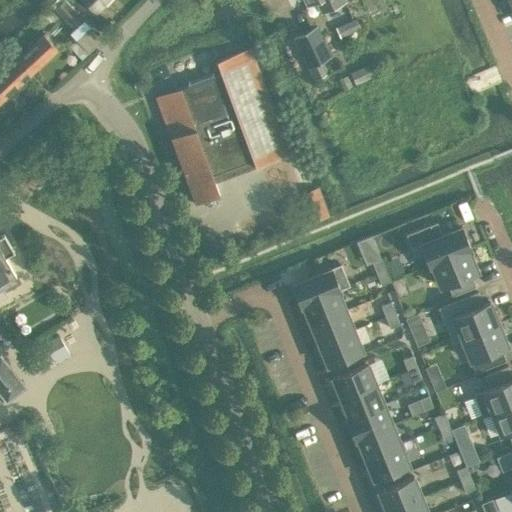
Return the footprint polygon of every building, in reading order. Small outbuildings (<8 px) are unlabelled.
[(55,0),(49,7),(71,29),(81,19),(62,0),(55,0)] [(84,0),(96,11),(105,0),(84,0)] [(303,0),(306,4),(315,0),(316,0),(322,10),(337,4),(345,0),(303,0)] [(355,17),(345,21),(349,31),(359,26),(355,17)] [(103,20),(98,25),(106,33),(114,25),(109,20),(103,20)] [(89,25),(75,39),(87,52),(101,38),(89,25)] [(322,58),(330,55),(317,27),(295,38),(307,65),(322,58)] [(26,75),(26,76),(57,48),(43,33),(13,61),(18,67),(17,68),(24,76),(26,75)] [(87,52),(75,39),(69,45),(81,58),(87,52)] [(289,152),(250,46),(217,58),(222,72),(214,75),(213,73),(187,82),(188,84),(180,87),(180,86),(155,95),(194,201),(219,192),(212,173),(253,158),(255,164),(289,152)] [(314,78),(328,71),(322,58),(307,65),(314,78)] [(18,67),(13,61),(0,72),(0,99),(26,76),(26,75),(24,76),(17,68),(18,67)] [(356,84),(373,76),(367,64),(350,72),(356,84)] [(400,79),(357,100),(364,115),(371,112),(376,122),(440,92),(433,78),(406,91),(400,79)] [(31,101),(39,94),(31,87),(24,93),(31,101)] [(382,133),(375,136),(383,154),(423,135),(418,124),(449,110),(440,92),(376,122),(382,133)] [(319,218),(328,215),(318,186),(309,189),(319,218)] [(435,236),(430,224),(405,234),(414,256),(424,252),(429,265),(431,264),(468,249),(470,248),(460,225),(435,236)] [(0,400),(4,398),(6,400),(23,386),(0,356),(0,284),(16,275),(5,256),(13,251),(3,233),(0,235),(0,400)] [(475,285),(470,272),(477,270),(468,249),(431,264),(440,285),(447,282),(452,295),(475,285)] [(376,272),(386,269),(386,268),(382,257),(372,261),(376,272)] [(301,304),(303,303),(338,289),(349,285),(340,263),(292,283),(301,304)] [(381,284),(383,283),(391,280),(386,268),(386,269),(376,272),(381,284)] [(311,323),(346,309),(338,289),(303,303),(311,323)] [(482,303),(477,290),(438,306),(452,341),(461,338),(498,323),(489,300),(482,303)] [(386,316),(395,312),(390,300),(381,304),(386,316)] [(319,343),(354,329),(346,309),(311,323),(319,343)] [(390,327),(399,323),(395,312),(386,316),(390,327)] [(418,314),(408,318),(412,329),(423,325),(418,314)] [(474,371),(505,359),(500,347),(507,344),(498,323),(461,338),(474,371)] [(327,363),(362,349),(354,329),(319,343),(327,363)] [(58,334),(23,354),(33,371),(35,375),(36,375),(70,355),(58,334)] [(407,369),(417,365),(412,354),(402,358),(407,369)] [(332,376),(340,396),(375,382),(367,361),(332,376)] [(511,376),(507,364),(484,374),(489,386),(472,393),(481,415),(491,411),(511,402),(511,376)] [(411,380),(421,376),(417,365),(407,369),(411,380)] [(442,377),(432,381),(436,390),(446,386),(442,377)] [(348,416),(383,402),(375,382),(340,396),(348,416)] [(423,409),(433,405),(428,394),(419,397),(423,409)] [(355,438),(357,437),(392,423),(383,402),(348,416),(346,417),(355,438)] [(511,442),(511,402),(491,411),(499,433),(506,430),(511,442)] [(439,426),(448,422),(444,411),(434,415),(439,426)] [(53,442),(43,419),(28,425),(38,448),(53,442)] [(443,438),(453,434),(448,422),(439,426),(443,438)] [(365,457),(400,443),(392,423),(357,437),(365,457)] [(373,478),(408,463),(400,443),(365,457),(373,478)] [(511,448),(495,455),(501,469),(511,464),(511,448)] [(460,480),(470,476),(466,465),(455,469),(460,480)] [(386,509),(421,495),(413,475),(378,489),(386,509)] [(460,480),(464,491),(475,487),(470,476),(460,480)] [(387,511),(428,511),(421,495),(386,509),(387,511)] [(484,511),(497,511),(491,497),(480,502),(484,511)]
